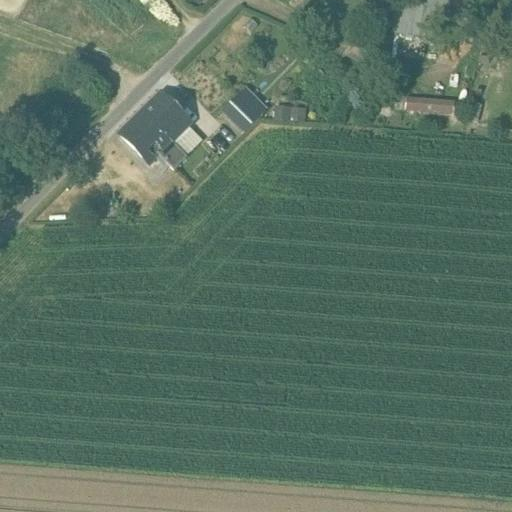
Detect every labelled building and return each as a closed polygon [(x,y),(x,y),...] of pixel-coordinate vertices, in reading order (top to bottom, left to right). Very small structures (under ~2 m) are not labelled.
[(396,0),(391,35),(433,42),(436,28),(449,30),(453,9),(400,0),(396,0)] [(245,78),(229,62),(212,78),(229,95),(245,78)] [(246,135),(270,109),(246,88),(222,113),(246,135)] [(191,126),(161,96),(120,137),(150,167),(173,144),(191,126)] [(407,101),(407,114),(456,114),(456,101),(407,101)] [(173,144),(185,156),(203,139),(191,126),(173,144)] [(173,144),(150,167),(165,181),(187,159),(185,156),(173,144)] [(165,181),(150,167),(138,178),(155,195),(166,184),(165,181)] [(155,195),(148,202),(160,214),(178,195),(166,184),(155,195)]
